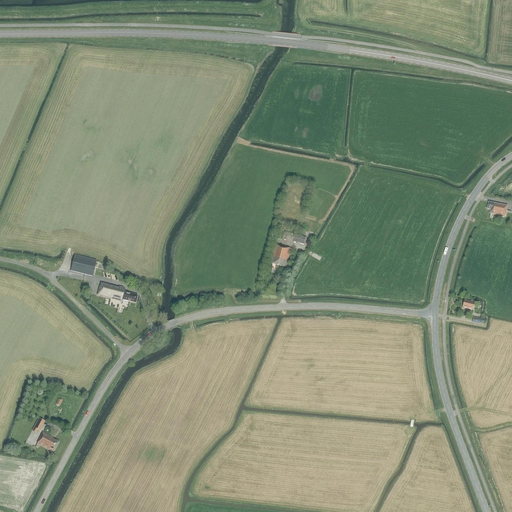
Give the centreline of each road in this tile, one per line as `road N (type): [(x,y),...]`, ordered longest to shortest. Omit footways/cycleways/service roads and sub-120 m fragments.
road 1 (primary): [(0,33),(273,40),(506,79)]
road 2 (secondary): [(35,511),(110,376),(170,324),(226,310),(302,306),(434,315)]
road 3 (tertiary): [(486,511),(444,397),(434,315)]
road 4 (secondary): [(434,315),(454,231),(484,180),(511,156)]
